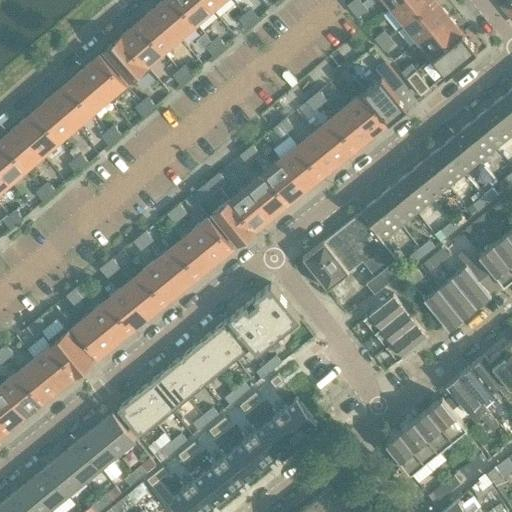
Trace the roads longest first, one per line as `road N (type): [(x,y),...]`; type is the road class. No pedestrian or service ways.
road 1 (residential): [(0,469),(268,254)]
road 2 (residential): [(268,254),(511,56)]
road 3 (residential): [(380,406),(268,254)]
road 4 (residential): [(380,406),(401,403),(511,305)]
road 5 (residential): [(126,0),(0,109)]
